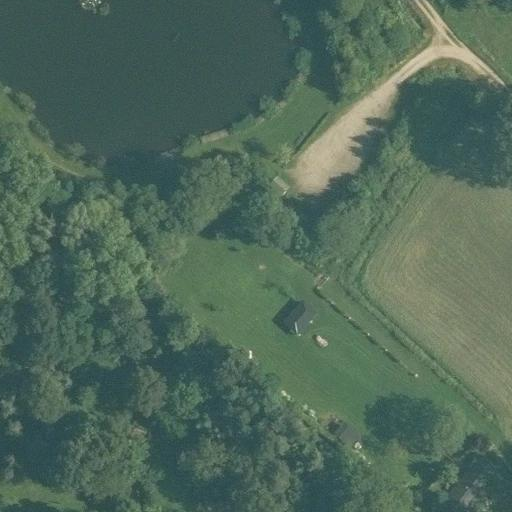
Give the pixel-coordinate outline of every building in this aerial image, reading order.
[(320,233),(301,215),(294,222),(314,240),(320,233)] [(303,301),(296,308),(311,322),(317,315),(303,301)] [(102,344),(78,335),(74,341),(83,346),(84,345),(94,349),(101,350),(102,344)] [(104,354),(113,357),(115,357),(120,353),(123,354),(134,353),(134,346),(106,345),(104,354)] [(344,424),(333,435),(343,444),(353,433),(344,424)] [(115,452),(136,460),(145,435),(123,427),(115,452)] [(100,472),(103,460),(85,452),(80,464),(100,472)] [(463,511),(475,497),(496,470),(478,456),(434,511),(463,511)]
